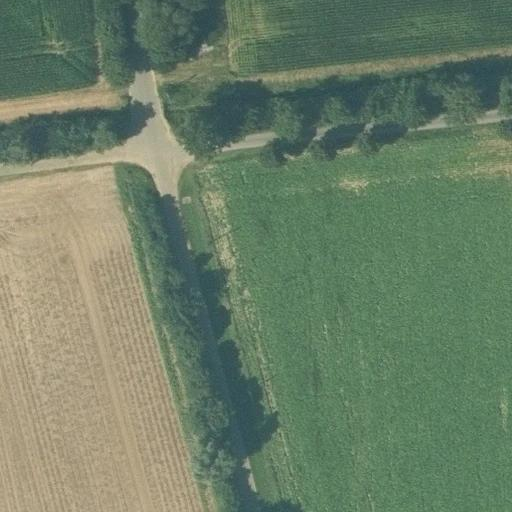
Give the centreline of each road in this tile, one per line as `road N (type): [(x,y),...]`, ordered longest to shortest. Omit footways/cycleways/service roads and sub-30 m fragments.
road 1 (unclassified): [(161,141),(254,511)]
road 2 (unclassified): [(511,104),(161,141)]
road 3 (unclassified): [(161,141),(0,163)]
road 4 (unclassified): [(139,0),(161,141)]
